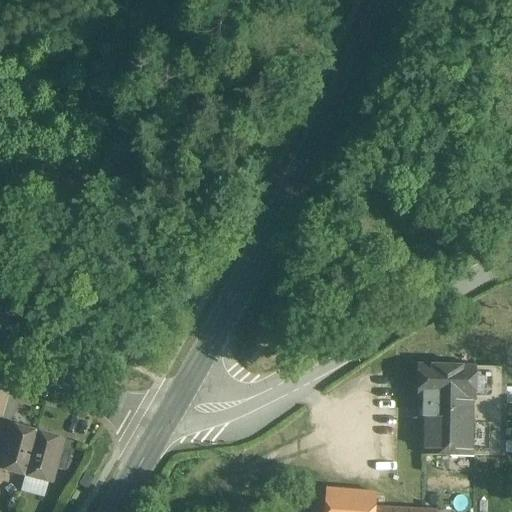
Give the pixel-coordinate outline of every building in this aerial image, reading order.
[(470,473),(471,458),(504,458),(505,369),(475,368),(417,366),(417,399),(380,398),(380,416),(419,417),(419,421),(423,421),(422,456),(453,457),(453,473),(470,473)] [(0,453),(4,455),(9,434),(9,433),(11,426),(0,423),(0,453)] [(12,426),(7,442),(0,470),(24,476),(36,433),(12,426)] [(49,483),(56,458),(61,440),(36,433),(25,476),(49,483)] [(65,471),(72,445),(72,443),(61,440),(53,468),(65,471)] [(373,511),(374,507),(374,495),(325,491),(323,511),(373,511)]
